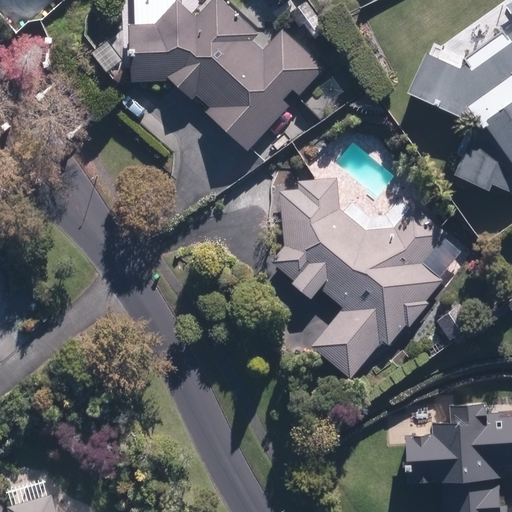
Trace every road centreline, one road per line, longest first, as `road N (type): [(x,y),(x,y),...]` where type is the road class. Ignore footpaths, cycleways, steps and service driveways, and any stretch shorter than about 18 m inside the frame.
road 1 (residential): [(253,511),(152,312),(99,236)]
road 2 (residential): [(0,86),(68,165),(99,236)]
road 3 (residential): [(99,236),(0,148)]
